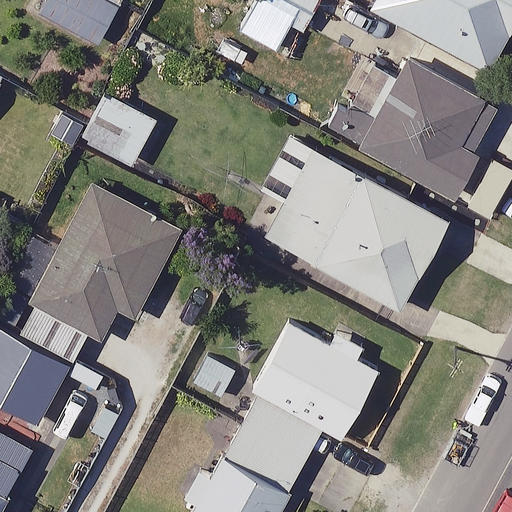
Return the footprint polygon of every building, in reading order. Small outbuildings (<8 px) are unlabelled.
[(121,2),(117,0),(43,0),(41,6),(101,39),(121,2)] [(318,0),(257,0),(304,25),(318,0)] [(511,0),(373,0),(491,61),(511,22),(511,0)] [(503,104),(412,52),(377,111),(352,97),(338,122),(454,189),(503,104)] [(159,113),(107,84),(82,129),(133,158),(159,113)] [(448,214),(291,129),(271,167),(294,180),(268,228),(401,301),(448,214)] [(5,267),(34,283),(15,319),(87,358),(118,300),(135,309),(183,221),(94,173),(55,245),(25,229),(5,267)] [(188,511),(275,511),(324,421),(343,431),(378,365),(291,319),(188,511)] [(69,361),(0,323),(0,504),(32,444),(0,426),(0,395),(39,416),(69,361)]
